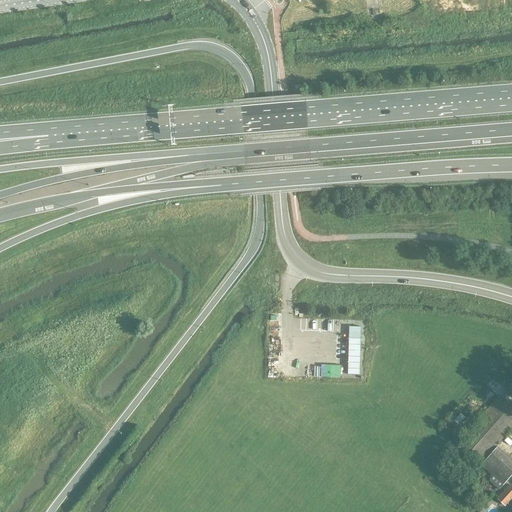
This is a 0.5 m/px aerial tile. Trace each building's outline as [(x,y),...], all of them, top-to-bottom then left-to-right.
[(354,337),(354,347),(366,348),(366,338),(354,337)] [(359,362),(315,360),(314,375),(359,377),(359,362)] [(314,375),(314,363),(284,362),(283,374),(314,375)] [(480,463),(511,427),(511,408),(498,396),(457,443),(480,463)] [(503,485),(511,474),(511,458),(498,446),(481,465),(503,485)] [(506,505),(511,498),(511,483),(511,482),(497,497),(506,505)]
